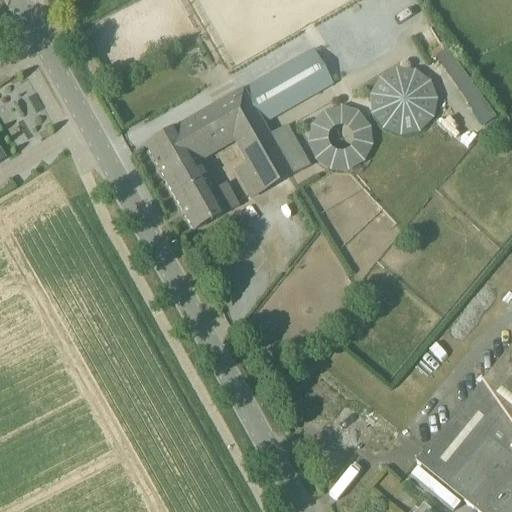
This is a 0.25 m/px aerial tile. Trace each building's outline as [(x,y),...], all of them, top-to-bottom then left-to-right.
[(485,124),(498,115),(449,49),(436,58),(485,124)] [(193,160),(232,137),(259,122),(262,127),(332,86),(313,52),(145,148),(165,183),(196,165),(193,160)] [(381,125),(398,133),(416,130),(430,118),(435,100),(430,83),(416,71),(398,69),(381,76),(371,91),(371,110),(381,125)] [(319,167),(335,174),(353,172),(367,160),(372,142),(367,125),(353,113),(335,110),(319,118),(309,133),(309,152),(319,167)] [(268,137),(262,127),(259,122),(232,137),(248,164),(233,173),(249,200),(263,192),(309,166),(287,126),(268,137)] [(479,123),(457,137),(463,147),(486,132),(479,123)] [(212,194),(196,165),(165,183),(193,232),(238,206),(226,185),(212,194)] [(511,343),(413,465),(474,511),(498,511),(511,495),(511,343)]
